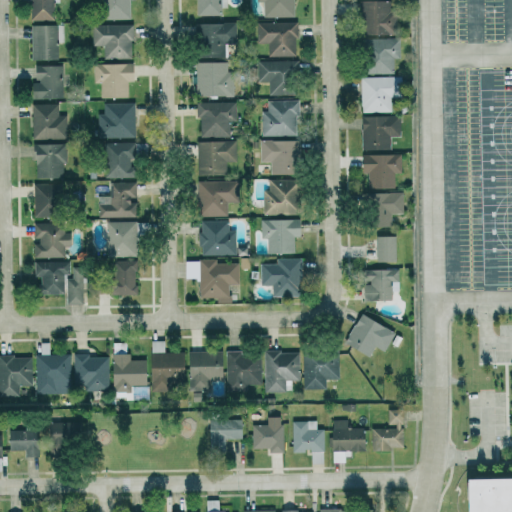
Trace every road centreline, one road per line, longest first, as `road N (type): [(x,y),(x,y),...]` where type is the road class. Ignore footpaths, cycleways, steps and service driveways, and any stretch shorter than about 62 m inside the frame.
road 1 (residential): [(419,511),(435,426),(430,0)]
road 2 (residential): [(0,491),(427,478)]
road 3 (residential): [(0,323),(314,318),(324,308)]
road 4 (residential): [(168,320),(163,0)]
road 5 (residential): [(0,5),(4,323)]
road 6 (residential): [(324,308),(331,295),(327,0)]
